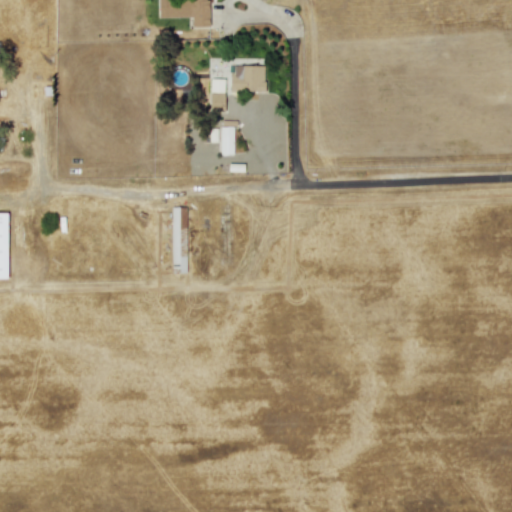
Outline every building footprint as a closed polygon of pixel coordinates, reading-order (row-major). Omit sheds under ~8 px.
[(207,0),(157,0),(157,17),(191,17),(191,27),(208,26),(207,0)] [(229,73),(229,90),(264,91),(264,66),(233,65),(233,73),(229,73)] [(224,79),(210,78),(209,111),(223,112),(224,79)] [(220,155),(233,155),(232,126),(219,127),(220,155)] [(171,273),(186,273),(185,207),(170,207),(171,273)]
